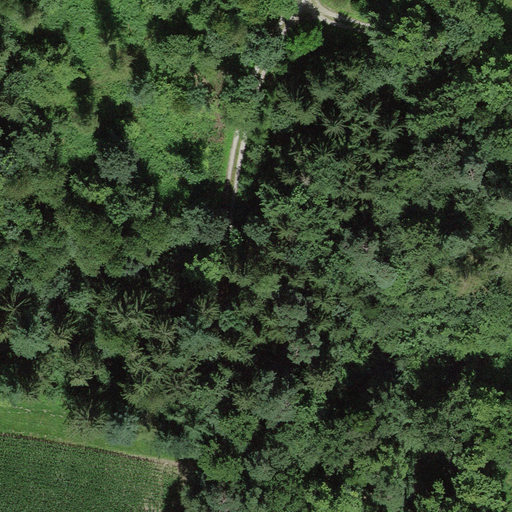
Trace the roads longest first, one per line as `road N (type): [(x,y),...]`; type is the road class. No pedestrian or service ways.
road 1 (track): [(296,0),(248,90),(217,305),(212,464),(201,511)]
road 2 (track): [(299,0),(338,20),(511,56)]
